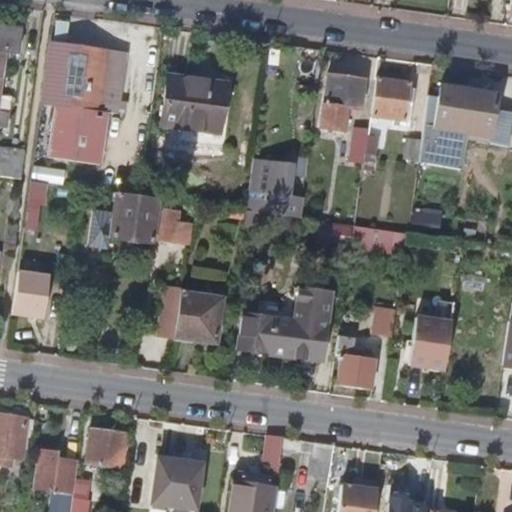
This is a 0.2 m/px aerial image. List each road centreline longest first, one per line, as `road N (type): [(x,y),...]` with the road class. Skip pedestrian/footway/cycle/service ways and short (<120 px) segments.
road 1 (residential): [(0,375),(511,446)]
road 2 (residential): [(144,0),(511,50)]
